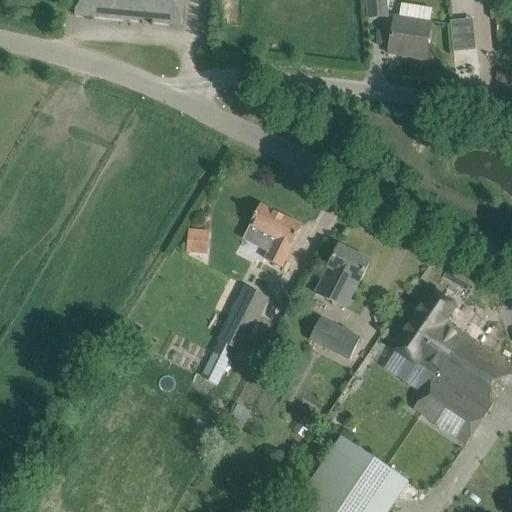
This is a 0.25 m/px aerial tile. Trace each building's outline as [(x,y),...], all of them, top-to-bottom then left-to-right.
[(153,23),(182,25),(183,5),(183,0),(76,0),(75,16),(140,21),(141,19),(153,20),(153,23)] [(387,0),(366,0),(368,19),(388,18),(387,0)] [(425,60),(427,50),(434,8),(403,3),(400,19),(394,18),(389,54),(425,60)] [(452,51),(474,50),(473,19),(451,19),(452,51)] [(251,226),(243,240),(269,253),(265,260),(281,268),(293,245),(302,227),(261,206),(256,214),(252,223),(251,226)] [(208,255),(210,231),(189,230),(188,254),(208,255)] [(340,246),(316,294),(344,309),(357,283),(360,284),(371,261),(340,246)] [(218,341),(241,353),(269,298),(245,286),(218,341)] [(394,349),(436,376),(414,409),(466,445),(511,377),(511,366),(445,322),(457,306),(433,291),(394,349)] [(349,361),(361,338),(321,317),(309,341),(349,361)] [(217,385),(229,361),(218,355),(205,379),(217,385)] [(226,426),(240,434),(251,413),(238,405),(226,426)] [(390,511),(410,483),(342,437),(291,511),(390,511)]
